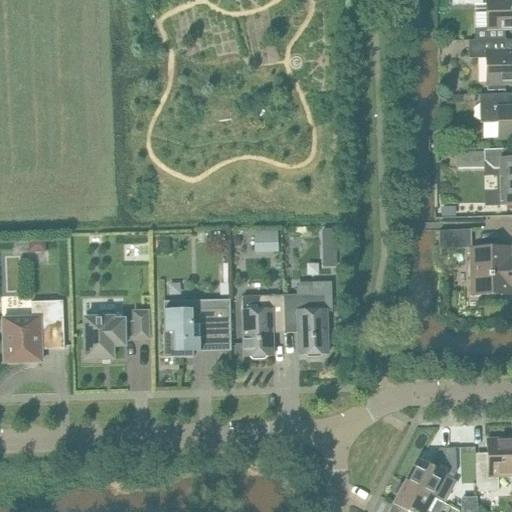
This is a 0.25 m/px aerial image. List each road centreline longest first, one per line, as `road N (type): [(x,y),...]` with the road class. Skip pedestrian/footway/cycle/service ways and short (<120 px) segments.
road 1 (residential): [(0,441),(334,433)]
road 2 (residential): [(334,433),(403,395),(511,391)]
